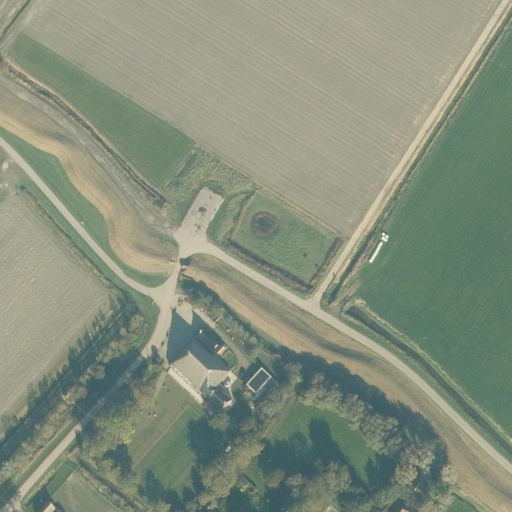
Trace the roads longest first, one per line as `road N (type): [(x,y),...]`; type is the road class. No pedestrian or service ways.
road 1 (unclassified): [(511,471),(392,360),(212,250),(197,247),(180,258),(167,300)]
road 2 (track): [(310,309),(508,0)]
road 3 (unclassified): [(5,511),(147,351),(162,330),(167,300)]
road 4 (unclassified): [(167,300),(124,278),(0,141)]
road 5 (unknown): [(71,123),(197,247)]
